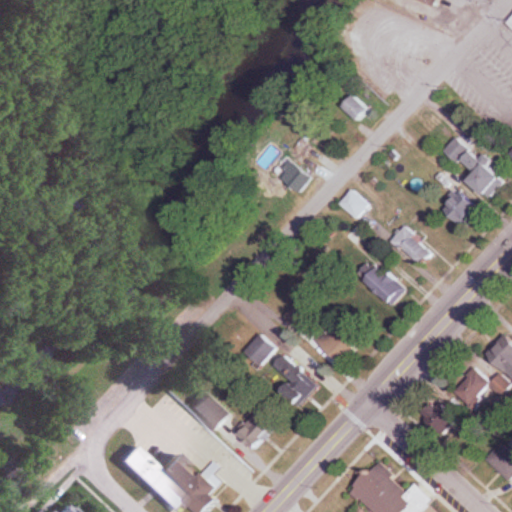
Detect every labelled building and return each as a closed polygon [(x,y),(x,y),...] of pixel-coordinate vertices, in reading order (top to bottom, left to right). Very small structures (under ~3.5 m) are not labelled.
[(425,0),(445,8),(447,0),(425,0)] [(449,121),(435,107),(415,127),(429,141),(449,121)] [(472,150),(461,139),(448,152),(459,163),(472,150)] [(494,199),(511,181),(477,150),(466,162),(481,176),(475,182),(494,199)] [(305,195),(319,179),(296,160),(282,175),(305,195)] [(449,211),(469,228),(485,209),(461,188),(451,199),(456,203),(449,211)] [(376,206),(357,191),(345,206),(364,221),(376,206)] [(359,247),(369,235),(359,226),(349,238),(359,247)] [(397,241),(424,268),(438,254),(411,227),(397,241)] [(395,307),(411,292),(383,264),(367,280),(395,307)] [(289,316),(303,330),(324,309),(310,295),(289,316)] [(328,344),(343,363),(364,346),(349,327),(328,344)] [(511,334),(511,335),(493,355),(511,373),(511,334)] [(250,354),(268,368),(283,349),(266,335),(250,354)] [(323,387),(290,356),(279,368),(296,384),(286,393),(303,409),(323,387)] [(496,383),(482,370),(460,395),(477,410),(495,389),(506,398),(511,391),(511,381),(504,375),(496,383)] [(194,408),(220,433),(237,416),(211,391),(194,408)] [(464,419),(446,403),(430,420),(448,437),(464,419)] [(282,430),(262,410),(240,433),(260,452),(282,430)] [(511,482),(511,481),(511,449),(506,443),(489,460),(511,482)] [(177,511),(179,511),(190,501),(201,511),(214,511),(225,500),(219,495),(226,487),(211,474),(207,478),(179,453),(163,470),(136,446),(122,462),(177,511)] [(357,494),(376,511),(443,511),(419,489),(413,494),(383,465),(357,494)] [(56,511),(74,511),(69,503),(56,511)]
